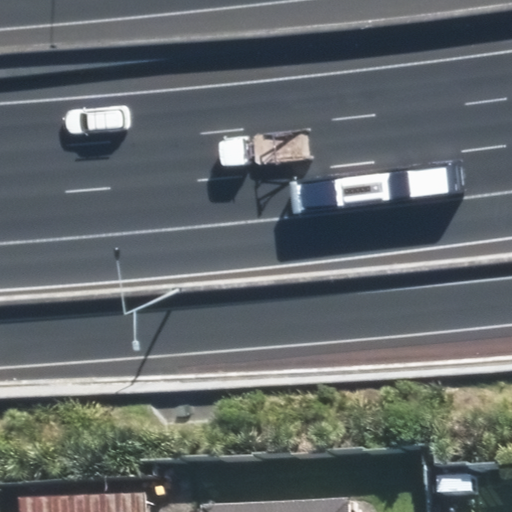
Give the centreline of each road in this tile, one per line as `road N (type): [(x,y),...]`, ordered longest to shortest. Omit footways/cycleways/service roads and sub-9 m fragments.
road 1 (motorway): [(511,96),(0,149)]
road 2 (motorway): [(511,299),(0,338)]
